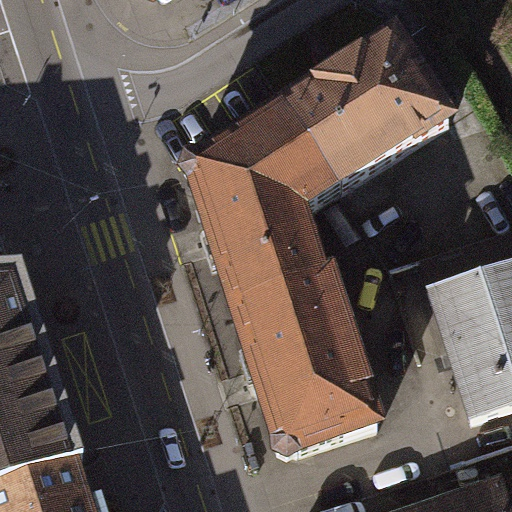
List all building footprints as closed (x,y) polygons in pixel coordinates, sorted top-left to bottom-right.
[(336,74),(278,111),(333,200),(440,129),(385,45),(336,74)] [(247,381),(269,450),(291,459),(370,434),(323,291),(316,290),(295,223),(333,200),(278,111),(194,166),(185,189),(204,249),(247,381)] [(511,238),(423,265),(434,302),(511,278),(511,238)] [(511,278),(434,302),(429,304),(450,375),(469,440),(511,426),(511,278)] [(0,285),(0,492),(67,469),(8,285),(0,285)] [(81,511),(67,469),(0,492),(0,511),(81,511)]
